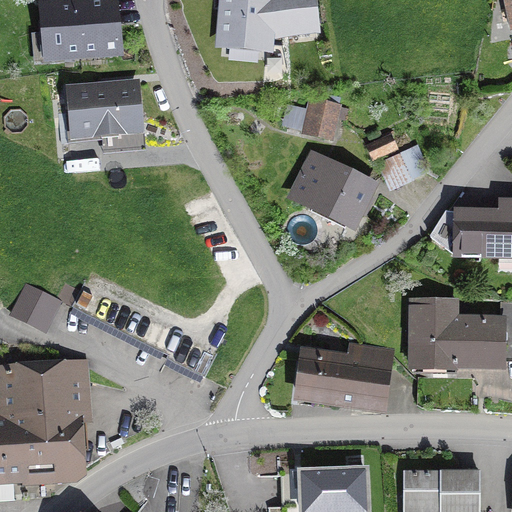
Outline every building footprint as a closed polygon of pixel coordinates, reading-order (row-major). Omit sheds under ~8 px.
[(224,0),(221,43),(266,47),(269,0),(224,0)] [(281,36),(314,32),(309,0),(277,0),(277,6),(281,36)] [(511,0),(501,0),(507,27),(511,25),(511,0)] [(108,28),(106,2),(40,8),(43,35),(60,34),(62,60),(118,55),(115,27),(108,28)] [(134,88),(69,93),(73,138),(138,132),(134,88)] [(313,103),(306,134),(329,139),(336,108),(313,103)] [(386,140),(368,148),(374,160),(391,152),(386,140)] [(379,165),(392,193),(431,175),(419,147),(379,165)] [(292,197),(350,226),(369,189),(310,160),(292,197)] [(511,203),(482,203),(481,215),(444,214),(429,239),(452,257),(511,258),(511,203)] [(72,308),(209,380),(223,353),(86,281),(72,308)] [(54,303),(32,294),(21,322),(43,331),(54,303)] [(413,367),(500,368),(501,323),(449,322),(449,307),(411,306),(410,373),(413,373),(413,367)] [(381,409),(387,352),(363,349),(361,364),(303,356),(297,399),(381,409)] [(76,424),(85,423),(82,367),(0,373),(0,400),(2,419),(0,419),(0,481),(80,476),(76,424)] [(109,445),(111,450),(122,445),(119,440),(109,445)] [(372,511),(371,468),(297,471),(298,511),(372,511)] [(477,511),(477,475),(403,474),(403,511),(477,511)]
